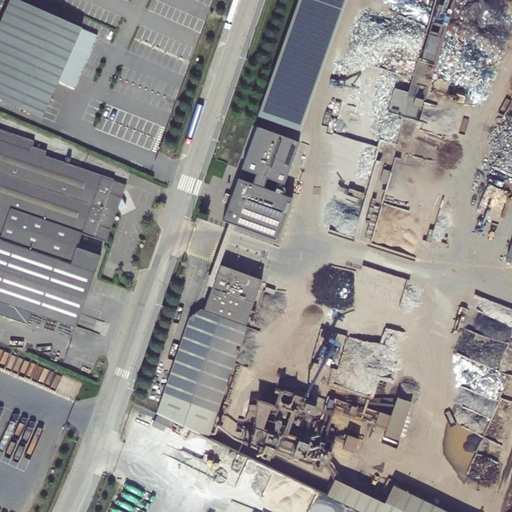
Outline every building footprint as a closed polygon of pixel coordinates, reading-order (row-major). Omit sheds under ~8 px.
[(82,27),(18,0),(9,0),(0,21),(0,99),(42,117),(59,79),(68,57),(82,27)] [(344,0),(297,0),(257,116),(299,131),(344,0)] [(80,63),(68,57),(59,79),(71,84),(80,63)] [(387,112),(416,121),(422,100),(425,101),(436,63),(418,58),(408,93),(394,89),(387,112)] [(299,142),(256,127),(241,169),(255,174),(252,184),(237,178),(231,196),(225,193),(222,201),(228,203),(222,221),(278,241),(294,199),(280,194),(284,184),(299,142)] [(0,314),(26,323),(30,312),(76,327),(101,255),(77,247),(81,234),(106,242),(117,209),(126,205),(122,197),(126,184),(44,155),(46,151),(32,146),(34,141),(0,129),(0,314)] [(245,325),(261,280),(220,264),(203,310),(203,311),(200,309),(189,317),(156,413),(157,414),(174,422),(208,439),(247,326),(245,325)] [(169,340),(176,343),(181,329),(174,326),(169,340)] [(162,361),(168,362),(171,350),(166,348),(162,361)] [(390,416),(379,412),(374,426),(386,430),(384,435),(399,440),(412,402),(397,397),(390,416)] [(254,399),(247,424),(267,431),(263,444),(289,452),(290,447),(301,450),(304,440),(283,433),(289,415),(282,413),(283,408),(254,399)] [(171,428),(174,422),(157,414),(152,425),(164,431),(166,426),(171,428)] [(358,439),(347,435),(342,448),(353,452),(358,439)] [(334,479),(326,496),(359,511),(447,511),(393,485),(384,503),(334,479)]
